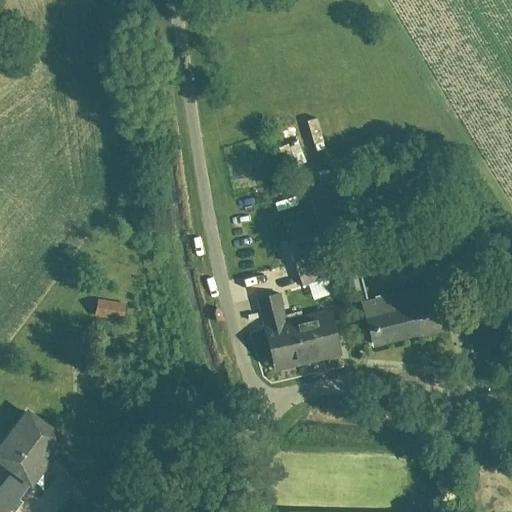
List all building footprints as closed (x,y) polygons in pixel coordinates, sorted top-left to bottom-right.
[(298,138),(280,147),(292,170),(310,161),(298,138)] [(292,242),(313,299),(333,292),(328,278),(335,275),(319,232),(292,242)] [(418,291),(363,304),(373,344),(421,332),(421,334),(446,327),(436,285),(418,289),(418,291)] [(340,353),(330,312),(286,323),(279,293),(259,297),(276,368),(340,353)] [(98,314),(129,317),(131,302),(99,300),(98,314)] [(76,330),(69,353),(84,357),(91,334),(76,330)] [(0,454),(0,456),(39,486),(73,442),(33,411),(0,454)] [(486,511),(511,511),(511,488),(485,490),(486,511)]
